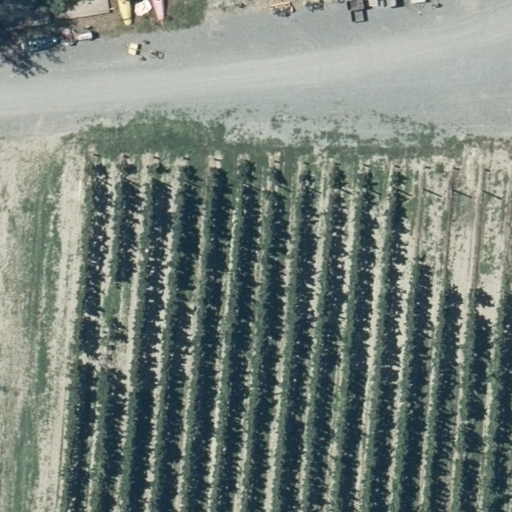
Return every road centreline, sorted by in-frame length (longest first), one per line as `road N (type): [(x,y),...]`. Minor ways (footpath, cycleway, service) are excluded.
road 1 (unknown): [(270,19),(0,47)]
road 2 (unknown): [(270,19),(322,57),(387,85),(454,99),(511,96)]
road 3 (unknown): [(389,0),(270,19)]
